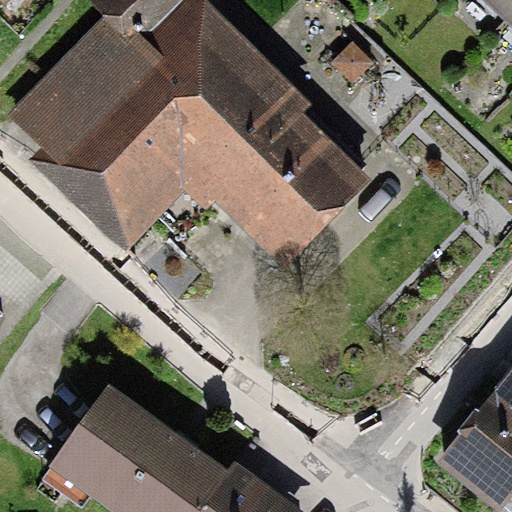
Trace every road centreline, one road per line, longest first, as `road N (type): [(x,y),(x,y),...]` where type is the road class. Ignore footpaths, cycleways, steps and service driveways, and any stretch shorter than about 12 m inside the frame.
road 1 (residential): [(343,482),(0,187)]
road 2 (residential): [(343,482),(511,319)]
